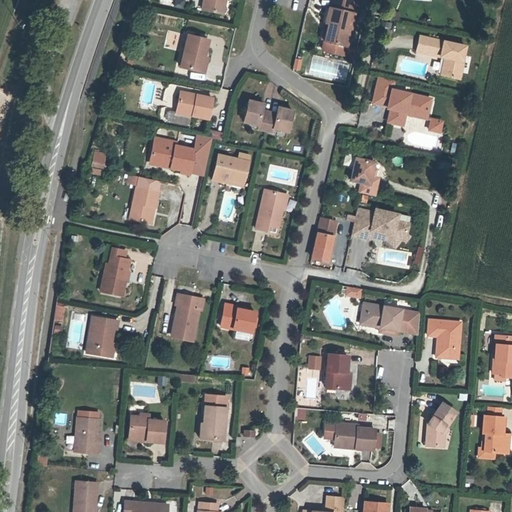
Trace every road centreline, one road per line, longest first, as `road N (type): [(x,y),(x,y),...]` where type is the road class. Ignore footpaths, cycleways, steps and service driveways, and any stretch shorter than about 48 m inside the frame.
road 1 (primary): [(60,136),(25,307),(1,511)]
road 2 (residential): [(299,468),(382,478),(395,472),(406,364)]
road 3 (residential): [(334,112),(295,277)]
road 4 (residential): [(295,277),(274,441)]
road 5 (residential): [(265,0),(255,41),(260,54),(334,112)]
road 6 (unclassified): [(60,136),(47,109),(45,75),(74,0)]
road 7 (primary): [(106,0),(60,136)]
road 8 (residential): [(295,277),(177,253)]
road 9 (residential): [(131,468),(173,472),(187,462),(248,461)]
road 10 (residential): [(414,291),(295,277)]
